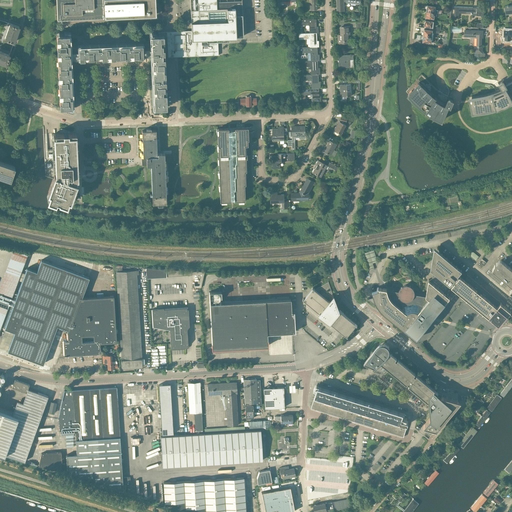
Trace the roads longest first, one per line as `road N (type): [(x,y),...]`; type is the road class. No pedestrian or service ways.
road 1 (secondary): [(377,0),(367,129),(335,254),(343,292),(371,321)]
road 2 (secondary): [(375,317),(348,289),(340,253),(374,115),(387,0)]
road 3 (tertiary): [(305,366),(80,381),(0,366)]
road 4 (unknown): [(121,379),(130,459),(140,473),(302,461)]
road 5 (residential): [(304,414),(400,440),(408,439),(415,415),(414,408),(307,375)]
road 6 (residential): [(371,511),(462,394)]
road 7 (residential): [(32,107),(84,123),(175,120)]
road 8 (unclassified): [(132,511),(0,470)]
road 9 (secondary): [(378,327),(446,364),(496,343)]
road 10 (secondary): [(497,335),(444,357),(382,323)]
